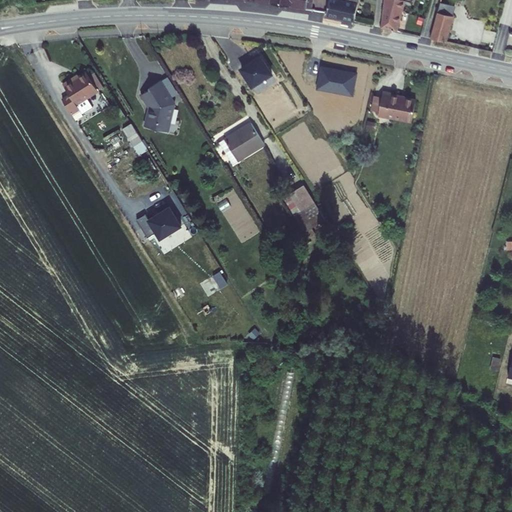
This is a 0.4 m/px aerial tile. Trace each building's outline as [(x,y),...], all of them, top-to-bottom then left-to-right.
[(329,0),(327,14),(354,21),(358,0),(329,0)] [(382,0),(379,27),(396,30),(402,0),(409,0),(410,0),(382,0)] [(438,13),(436,24),(451,27),(453,17),(438,13)] [(432,39),(447,42),(451,27),(436,24),(432,39)] [(252,88),(271,76),(259,57),(240,70),(252,88)] [(98,92),(86,73),(73,81),(72,79),(63,85),(69,96),(62,101),(71,116),(79,111),(76,106),(98,92)] [(167,78),(161,82),(170,97),(177,92),(167,78)] [(161,82),(160,81),(149,88),(150,90),(141,96),(150,108),(148,113),(146,112),(142,123),(153,127),(155,121),(167,125),(175,104),(170,97),(161,82)] [(382,92),(381,98),(379,112),(378,117),(411,123),(415,101),(391,96),(391,94),(382,92)] [(371,111),(379,112),(381,98),(374,96),(371,111)] [(177,131),(180,120),(174,119),(171,130),(177,131)] [(167,125),(155,121),(153,127),(165,131),(167,125)] [(134,149),(143,143),(132,126),(124,132),(134,149)] [(231,146),(224,150),(232,164),(240,160),(243,164),(268,148),(254,127),(229,142),(231,146)] [(240,160),(232,164),(235,169),(243,164),(240,160)] [(304,213),(297,218),(308,234),(326,223),(304,187),(291,195),(304,213)] [(291,195),(285,199),(297,218),(304,213),(291,195)] [(244,244),(262,232),(246,208),(228,219),(244,244)] [(178,228),(166,209),(145,222),(157,241),(178,228)] [(221,270),(214,274),(221,287),(229,283),(221,270)]
